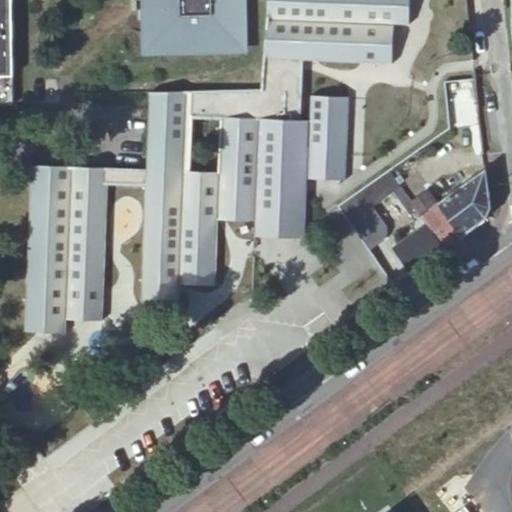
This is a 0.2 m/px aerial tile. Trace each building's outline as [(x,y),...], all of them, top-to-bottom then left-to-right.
[(0,0),(0,77),(9,77),(8,0),(0,0)] [(150,97),(145,171),(148,171),(148,183),(143,299),(181,301),(182,281),(217,282),(220,217),(257,218),(307,220),(308,175),(347,177),(350,93),(312,92),(311,117),(302,118),(304,57),(362,60),(363,0),(270,0),(265,95),(150,97)] [(148,0),(151,54),(247,52),(245,0),(148,0)] [(363,0),(362,60),(393,61),(395,21),(410,22),(410,0),(363,0)] [(0,77),(0,97),(10,98),(9,77),(0,77)] [(451,124),(471,110),(468,82),(447,84),(451,124)] [(10,98),(0,97),(0,105),(10,105),(10,98)] [(473,128),(471,110),(451,124),(452,130),(473,128)] [(490,200),(487,163),(437,200),(422,211),(434,227),(439,234),(434,238),(442,248),(474,224),(485,216),(488,213),(490,208),(490,204),(490,200)] [(105,284),(109,182),(110,169),(34,165),(29,281),(105,284)] [(145,171),(110,169),(109,182),(148,183),(148,171),(145,171)] [(341,204),(370,244),(385,234),(386,223),(370,202),(383,193),(374,180),(341,204)] [(422,211),(437,200),(427,188),(413,199),(422,211)] [(412,270),(442,248),(434,238),(439,234),(434,227),(399,253),(412,270)] [(105,284),(29,281),(29,296),(41,296),(40,329),(68,330),(68,316),(104,317),(105,284)] [(29,296),(28,328),(40,329),(41,296),(29,296)]
